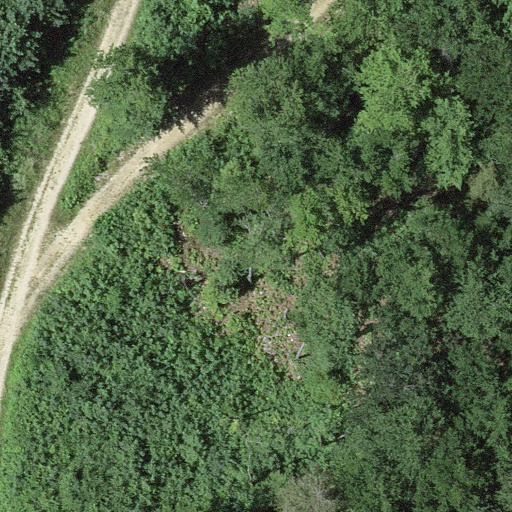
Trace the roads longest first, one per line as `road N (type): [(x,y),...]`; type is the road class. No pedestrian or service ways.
road 1 (track): [(315,0),(254,65),(139,158),(7,296)]
road 2 (track): [(123,0),(7,296)]
